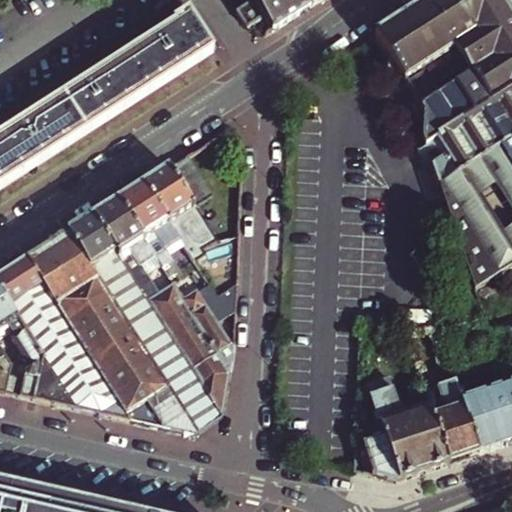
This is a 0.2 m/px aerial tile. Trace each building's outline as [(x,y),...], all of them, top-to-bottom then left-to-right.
[(248,0),(254,2),(237,13),(248,31),(265,20),(273,33),(312,8),(306,0),(248,0)] [(425,142),(428,150),(441,142),(451,158),(434,169),(441,191),(511,146),(511,27),(494,0),(434,0),(376,38),(426,117),(425,142)] [(0,189),(215,53),(189,13),(174,22),(176,25),(0,137),(0,189)] [(511,146),(441,191),(474,293),(511,268),(511,146)] [(186,159),(169,170),(195,210),(211,199),(186,159)] [(169,170),(144,186),(179,241),(193,263),(200,258),(200,252),(197,246),(198,245),(191,234),(205,225),(204,223),(203,223),(195,210),(169,170)] [(144,186),(119,202),(153,257),(168,279),(174,276),(175,269),(171,263),(172,262),(165,250),(179,241),(144,186)] [(119,202),(94,219),(116,254),(148,303),(159,296),(140,266),(153,257),(119,202)] [(94,219),(68,235),(90,271),(116,254),(94,219)] [(68,235),(26,262),(43,289),(130,424),(195,439),(196,438),(179,410),(90,271),(68,235)] [(205,392),(148,303),(116,254),(90,271),(179,410),(190,403),(205,392)] [(26,262),(0,278),(0,295),(9,309),(43,289),(26,262)] [(159,296),(148,303),(205,392),(222,421),(231,370),(225,369),(183,303),(173,287),(159,296)] [(197,294),(183,303),(225,369),(231,370),(233,360),(234,332),(225,338),(214,321),(236,307),(236,287),(217,300),(209,289),(198,296),(197,294)] [(130,424),(43,289),(9,309),(41,360),(32,401),(130,424)] [(0,295),(0,341),(9,337),(25,364),(18,398),(32,401),(41,360),(9,309),(0,295)] [(0,394),(6,396),(12,367),(7,359),(0,363),(0,394)] [(448,467),(478,457),(461,406),(449,372),(435,377),(439,389),(425,394),(430,410),(448,467)] [(397,485),(448,467),(430,410),(426,412),(423,408),(412,412),(411,416),(407,417),(406,414),(401,416),(389,382),(367,389),(383,441),(354,451),(352,475),(397,485)] [(478,457),(511,445),(511,387),(461,406),(478,457)] [(205,392),(190,403),(208,431),(222,421),(205,392)] [(208,431),(190,403),(179,410),(196,438),(208,431)] [(0,511),(99,511),(0,488),(0,511)]
